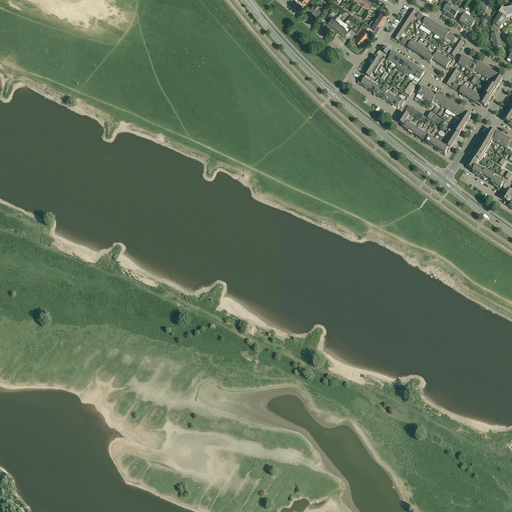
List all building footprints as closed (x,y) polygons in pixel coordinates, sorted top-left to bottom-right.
[(447,0),(444,5),(446,7),(443,12),(445,14),(446,13),(449,15),(454,8),(448,4),(450,2),(447,0)] [(314,4),(314,3),(310,8),(312,10),(313,12),(314,11),(318,14),(320,15),(323,12),(321,10),(318,7),(320,5),(316,1),(314,4)] [(454,20),(457,14),(460,16),(464,10),(461,8),(456,5),(454,8),(449,15),(452,17),(452,18),(454,20)] [(462,23),(466,26),(470,18),(470,17),(470,16),(470,15),(470,14),(467,12),(466,12),(469,8),(466,6),(464,10),(460,16),(463,18),(459,23),(461,24),(462,23)] [(511,8),(510,9),(505,10),(502,9),(499,15),(506,19),(511,18),(511,8)] [(412,9),(407,17),(412,20),(414,18),(416,19),(419,14),(412,9)] [(382,11),(378,16),(384,20),(387,14),(382,11)] [(327,22),(333,26),(337,21),(335,19),(332,17),(329,14),(325,20),(327,22)] [(426,19),(419,14),(416,19),(419,21),(417,23),(422,26),(426,19)] [(499,15),(496,20),(503,24),(506,19),(499,15)] [(378,16),(375,21),(380,25),(384,20),(378,16)] [(407,17),(403,24),(410,29),(413,24),(411,22),(412,20),(407,17)] [(476,22),(470,18),(466,26),(468,27),(468,28),(471,30),(476,22)] [(422,26),(426,29),(431,22),(426,19),(422,26)] [(493,25),(494,25),(491,29),(495,30),(497,27),(500,29),(503,24),(496,20),(493,25)] [(342,26),(342,25),(339,23),(340,22),(338,21),(337,21),(333,26),(338,31),(342,26)] [(371,27),(377,30),(380,25),(375,21),(371,27)] [(426,29),(431,32),(436,25),(431,22),(426,29)] [(373,34),(375,31),(364,23),(362,26),(367,29),(373,34)] [(403,24),(398,31),(403,35),(405,32),(407,34),(410,29),(403,24)] [(431,32),(435,35),(440,28),(436,25),(431,32)] [(348,30),(345,28),(345,27),(342,26),(338,31),(344,35),(348,30)] [(369,33),(362,27),(354,37),(361,43),(369,33)] [(435,35),(440,38),(445,30),(440,28),(435,35)] [(495,34),(495,30),(491,29),(492,34),(491,34),(494,50),(506,47),(505,42),(502,43),(499,33),(495,34)] [(449,34),(445,30),(440,38),(445,41),(449,34)] [(393,39),(401,44),(404,39),(402,37),(403,35),(398,31),(393,39)] [(457,38),(449,34),(445,41),(449,44),(451,42),(454,43),(457,38)] [(406,40),(404,39),(401,44),(408,48),(412,40),(408,37),(406,40)] [(408,48),(413,51),(417,43),(415,42),(416,39),(414,38),(412,40),(408,48)] [(464,43),(457,38),(454,43),(456,45),(454,47),(459,50),(464,43)] [(413,51),(417,54),(422,46),(417,43),(413,51)] [(382,46),(378,53),(383,57),(385,58),(387,55),(386,55),(390,51),(382,46)] [(417,54),(422,57),(427,49),(422,46),(417,54)] [(447,53),(454,58),(459,50),(454,47),(453,50),(450,48),(447,53)] [(422,57),(426,60),(431,52),(427,49),(422,57)] [(397,55),(390,51),(386,55),(387,55),(389,57),(387,60),(389,61),(389,62),(392,64),(392,63),(397,55)] [(426,60),(431,63),(437,53),(437,52),(435,55),(431,52),(426,60)] [(381,59),(383,57),(378,53),(373,61),(380,66),(384,61),(381,59)] [(431,63),(432,62),(432,60),(437,63),(442,56),(437,53),(431,63)] [(392,63),(397,66),(402,58),(397,55),(392,63)] [(444,57),(442,56),(437,63),(441,66),(446,58),(447,57),(445,56),(444,57)] [(458,64),(461,66),(460,67),(462,68),(463,67),(468,60),(463,56),(458,64)] [(395,68),(400,71),(406,61),(402,58),(397,66),(395,68)] [(451,61),(446,58),(441,66),(446,69),(451,61)] [(472,63),(468,60),(463,67),(467,70),(472,63)] [(373,61),(370,65),(378,70),(377,70),(379,72),(382,67),(380,66),(373,61)] [(400,71),(405,74),(411,64),(406,61),(400,71)] [(467,70),(472,73),(474,71),(474,70),(477,65),(472,63),(467,70)] [(478,63),(478,64),(477,65),(474,70),(474,71),(478,73),(483,66),(478,63)] [(409,77),(411,75),(416,67),(411,64),(405,74),(409,77)] [(375,75),(377,70),(378,70),(370,65),(367,70),(375,75)] [(478,73),(483,76),(488,69),(483,66),(478,73)] [(411,75),(415,78),(420,70),(416,67),(411,75)] [(458,79),(461,74),(462,74),(454,69),(449,76),(454,79),(456,77),(458,79)] [(483,76),(487,79),(492,72),(488,69),(483,76)] [(375,75),(367,70),(364,75),(372,79),(375,75)] [(425,73),(420,70),(415,78),(420,81),(425,73)] [(492,82),(497,75),(492,72),(487,79),(492,82)] [(485,108),(489,101),(502,80),(499,78),(500,77),(498,75),(491,86),(490,85),(488,88),(487,87),(485,91),(486,92),(484,95),(485,95),(479,106),(481,107),(482,106),(485,108)] [(359,83),(361,84),(361,85),(366,88),(371,80),(363,76),(362,77),(365,79),(363,81),(362,80),(359,83)] [(455,84),(453,82),(452,82),(454,79),(449,76),(445,84),(452,88),(455,84)] [(469,82),(479,88),(482,83),(472,77),(469,82)] [(366,88),(370,91),(375,83),(371,80),(366,88)] [(370,91),(375,94),(380,86),(375,83),(370,91)] [(458,85),(455,84),(452,88),(459,93),(464,85),(459,83),(458,85)] [(459,93),(463,96),(468,88),(464,85),(459,93)] [(375,94),(379,97),(384,89),(380,86),(375,94)] [(422,87),(417,95),(421,97),(420,99),(421,100),(427,90),(422,87)] [(463,96),(468,99),(473,91),(474,89),(472,88),(471,90),(468,88),(463,96)] [(379,97),(384,99),(389,92),(384,89),(379,97)] [(432,93),(427,90),(421,100),(420,101),(422,102),(424,99),(427,101),(432,93)] [(468,99),(473,102),(478,94),(473,91),(468,99)] [(384,99),(389,102),(393,95),(389,92),(384,99)] [(438,94),(437,95),(436,96),(432,93),(427,101),(431,104),(438,94)] [(434,101),(438,104),(443,97),(438,94),(431,104),(432,104),(434,101)] [(482,97),(478,94),(473,102),(478,105),(482,97)] [(389,102),(393,105),(398,98),(393,95),(389,102)] [(438,104),(442,107),(447,100),(443,97),(438,104)] [(402,108),(405,102),(403,101),(398,98),(393,105),(398,108),(399,106),(402,108)] [(452,103),(447,100),(442,107),(447,110),(452,103)] [(456,106),(452,103),(447,110),(445,112),(450,115),(452,113),(456,106)] [(461,109),(456,106),(452,113),(456,116),(461,109)] [(511,107),(503,121),(507,123),(506,124),(508,125),(511,118),(511,107)] [(461,119),(466,112),(461,109),(456,116),(461,119)] [(425,117),(442,127),(445,123),(428,112),(425,117)] [(467,112),(454,131),(454,132),(459,135),(471,117),(468,115),(469,113),(467,112)] [(404,113),(401,118),(406,121),(409,118),(411,119),(412,117),(410,115),(410,117),(404,113)] [(400,126),(402,127),(406,121),(401,118),(398,123),(401,125),(400,126)] [(408,121),(403,128),(408,131),(413,124),(408,121)] [(417,126),(413,124),(408,131),(413,134),(417,126)] [(422,129),(417,126),(413,134),(417,137),(422,129)] [(422,140),(427,132),(422,129),(417,137),(422,140)] [(445,133),(448,136),(456,140),(459,135),(454,132),(452,130),(450,133),(446,131),(445,133)] [(490,130),(467,167),(472,170),(478,161),(479,162),(481,159),(482,160),(485,156),(483,155),(487,150),(488,151),(490,147),(489,146),(491,143),(490,142),(496,132),(494,131),(493,132),(490,130)] [(432,135),(427,132),(422,140),(427,143),(430,138),(432,135)] [(497,132),(493,140),(497,143),(502,136),(497,132)] [(448,136),(446,140),(453,145),(456,140),(448,136)] [(497,143),(502,146),(507,138),(502,136),(497,143)] [(450,150),(430,138),(427,143),(445,155),(447,152),(448,152),(450,150)] [(502,146),(507,149),(511,141),(507,138),(502,146)] [(450,149),(453,145),(446,140),(443,144),(450,149)] [(502,167),(505,161),(497,156),(493,161),(502,167)] [(501,190),(502,187),(503,186),(504,187),(506,184),(501,181),(500,182),(495,179),(496,177),(493,176),(493,174),(491,173),(493,170),(492,169),(489,173),(486,171),(485,172),(476,167),(472,172),(501,190)] [(499,175),(508,180),(511,175),(503,170),(499,175)] [(502,200),(505,202),(505,201),(510,204),(510,203),(511,200),(511,199),(505,195),(502,200)]
